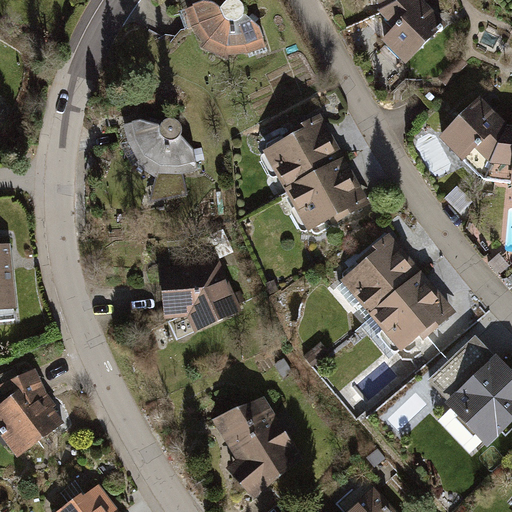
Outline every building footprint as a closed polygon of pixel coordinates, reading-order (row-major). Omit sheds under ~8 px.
[(377,0),(379,9),(399,0),(377,0)] [(447,22),(425,0),(399,0),(379,9),(392,26),(381,37),(407,65),(447,22)] [(193,28),(206,46),(202,48),(228,61),(228,56),(247,55),(266,48),(260,29),(246,17),(246,13),(245,8),(241,5),(236,3),(231,3),(227,6),(224,10),(221,13),(219,9),(215,6),(210,5),(206,4),(187,12),(193,28)] [(484,181),(508,125),(482,99),(440,140),(484,181)] [(257,152),(285,198),(347,163),(318,116),(257,152)] [(156,126),(138,121),(121,122),(124,152),(133,166),(155,176),(183,176),(198,173),(196,151),(182,139),(182,130),(178,124),(168,120),(156,126)] [(511,182),(511,125),(508,125),(484,181),(511,182)] [(347,163),(285,198),(311,246),(375,211),(347,163)] [(331,282),(367,324),(422,277),(389,236),(331,282)] [(0,245),(0,308),(15,307),(9,244),(0,245)] [(156,265),(164,322),(187,319),(198,337),(245,311),(221,260),(156,265)] [(460,320),(422,277),(367,324),(404,368),(460,320)] [(511,430),(511,368),(478,332),(432,375),(450,394),(435,408),(482,458),(511,430)] [(0,418),(0,425),(20,463),(59,443),(45,417),(57,411),(39,379),(5,398),(12,412),(0,418)] [(244,508),(303,462),(264,398),(197,428),(244,508)] [(403,511),(374,480),(340,511),(403,511)] [(114,511),(101,493),(75,511),(114,511)]
